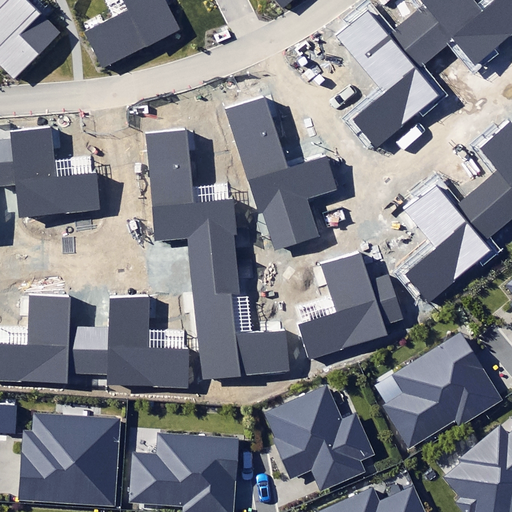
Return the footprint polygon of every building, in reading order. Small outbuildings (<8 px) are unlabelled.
[(59,34),(23,0),(6,0),(0,7),(0,67),(13,80),(59,34)] [(183,30),(167,0),(124,0),(129,10),(114,18),(85,33),(105,70),(183,30)] [(422,0),(428,7),(409,22),(435,53),(452,39),(475,66),(511,35),(511,0),(498,0),(484,12),(474,0),(422,0)] [(435,53),(409,22),(391,38),(368,10),(337,36),(384,93),(352,119),(376,147),(439,95),(417,68),(435,53)] [(227,111),(273,254),(322,238),(309,198),(337,189),(326,158),(285,171),(262,100),(227,111)] [(498,170),(477,188),(507,223),(511,218),(511,125),(510,123),(480,149),(498,170)] [(12,140),(0,141),(0,188),(14,187),(18,220),(101,210),(97,173),(92,173),(56,178),(54,160),(50,128),(11,133),(12,140)] [(187,238),(189,263),(237,258),(232,200),(193,203),(187,130),(145,134),(154,241),(187,238)] [(507,223),(477,188),(454,206),(438,186),(408,211),(439,249),(408,275),(429,300),(491,249),(485,241),(507,223)] [(297,323),(309,361),(388,336),(385,326),(403,320),(389,274),(369,281),(360,254),(323,266),(338,310),(297,323)] [(237,258),(189,263),(200,381),(291,374),(287,330),(236,334),(232,295),(240,294),(237,258)] [(106,323),(89,322),(87,374),(107,375),(107,383),(187,387),(188,351),(151,349),(153,295),(107,293),(106,323)] [(87,374),(89,322),(70,321),(71,299),(27,297),(26,327),(25,346),(0,344),(0,381),(69,384),(69,374),(87,374)] [(459,425),(501,398),(459,334),(390,378),(400,394),(380,406),(408,449),(455,419),(459,425)] [(311,471),(320,491),(365,472),(360,461),(376,454),(358,409),(341,416),(327,384),(264,410),(275,437),(272,438),(289,480),(311,471)] [(0,433),(15,434),(17,405),(0,404),(0,433)] [(20,500),(114,506),(120,419),(34,414),(33,431),(25,431),(20,500)] [(511,511),(511,428),(508,432),(501,423),(457,458),(460,462),(441,477),(458,498),(454,501),(463,511),(476,511),(477,511),(511,511)] [(182,511),(231,511),(236,439),(156,434),(155,452),(131,451),(128,501),(182,504),(182,511)] [(425,511),(413,484),(379,499),(374,486),(315,511),(425,511)]
